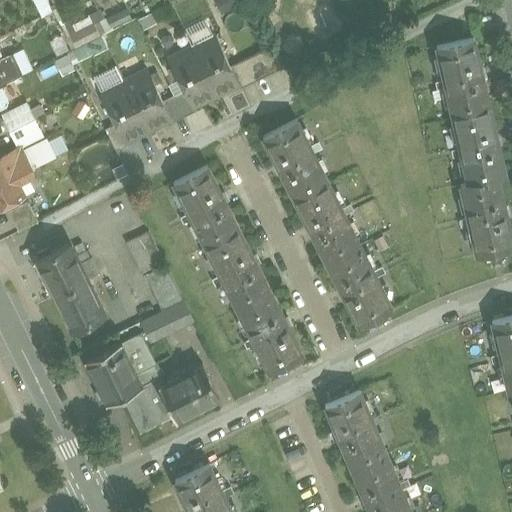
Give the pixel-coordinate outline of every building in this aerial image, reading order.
[(29,0),(37,16),(47,11),(41,0),(29,0)] [(216,33),(193,44),(217,94),(240,83),(241,83),(232,64),(216,33)] [(505,174),(473,36),(438,44),(446,78),(436,81),(438,87),(447,84),(462,147),(453,149),(454,155),(463,153),(470,181),(462,182),(470,217),(461,219),(462,226),(472,224),(478,253),(511,245),(511,237),(498,175),(505,174)] [(193,44),(169,56),(185,88),(194,106),(195,105),(217,94),(193,44)] [(285,65),(274,44),(263,49),(274,70),(285,65)] [(263,49),(253,54),(263,75),(274,70),(263,49)] [(12,54),(0,60),(0,86),(8,83),(22,75),(12,54)] [(263,75),(253,54),(242,59),(253,81),(263,75)] [(253,81),(242,59),(232,64),(241,83),(240,83),(241,86),(253,81)] [(110,66),(87,75),(92,89),(115,79),(110,66)] [(164,99),(148,67),(125,79),(149,129),(172,118),(173,118),(164,99)] [(149,129),(125,79),(102,90),(117,122),(126,141),(127,140),(149,129)] [(2,86),(0,87),(0,109),(8,105),(9,100),(2,86)] [(185,88),(175,93),(185,115),(197,109),(195,105),(194,106),(185,88)] [(185,115),(175,93),(164,99),(173,118),(172,118),(173,121),(185,115)] [(46,112),(41,101),(31,106),(36,117),(46,112)] [(29,104),(5,116),(11,129),(11,130),(36,117),(31,106),(29,104)] [(36,117),(11,130),(18,143),(43,131),(36,117)] [(391,307),(297,123),(298,122),(297,121),(263,138),(263,139),(265,139),(278,164),(276,165),(277,166),(278,166),(282,172),(280,172),(281,174),(282,173),(310,226),(308,227),(309,228),(310,227),(314,233),(312,234),(313,235),(314,235),(341,286),(340,287),(340,289),(342,288),(345,295),(344,295),(345,297),(346,296),(359,323),(358,323),(359,325),(392,307),(392,306),(391,307)] [(117,122),(106,127),(117,148),(128,143),(127,140),(126,141),(117,122)] [(47,139),(24,150),(32,167),(31,167),(32,168),(56,156),(47,139)] [(22,146),(0,156),(0,183),(17,175),(32,168),(31,167),(32,167),(24,150),(22,146)] [(221,192),(207,165),(175,180),(191,211),(182,216),(185,221),(194,217),(222,274),(213,278),(216,284),(225,279),(254,336),(245,340),(248,346),(256,341),(271,369),(303,352),(289,325),(290,324),(285,315),(284,316),(257,263),(258,262),(254,253),(252,254),(226,201),(227,200),(222,191),(221,192)] [(32,168),(17,175),(21,184),(36,176),(32,168)] [(17,175),(0,183),(0,208),(27,196),(21,184),(17,175)] [(29,200),(9,210),(19,230),(39,220),(29,200)] [(149,229),(127,240),(142,270),(164,260),(149,229)] [(91,256),(80,261),(71,242),(39,257),(74,329),(107,313),(89,277),(99,271),(91,256)] [(168,263),(146,273),(163,309),(185,298),(168,263)] [(163,309),(153,314),(163,335),(195,319),(185,298),(163,309)] [(511,313),(494,318),(511,388),(511,387),(511,313)] [(163,335),(153,314),(142,319),(152,341),(163,335)] [(141,331),(89,357),(110,401),(127,393),(157,378),(161,386),(167,382),(157,361),(156,361),(141,331)] [(167,382),(161,386),(174,411),(177,416),(220,394),(204,363),(167,382)] [(157,378),(127,393),(143,426),(174,411),(161,386),(157,378)] [(413,511),(361,389),(328,403),(340,431),(338,432),(342,441),(344,440),(368,495),(366,496),(370,505),(371,504),(374,511),(413,511)] [(233,511),(209,462),(177,478),(193,511),(233,511)]
